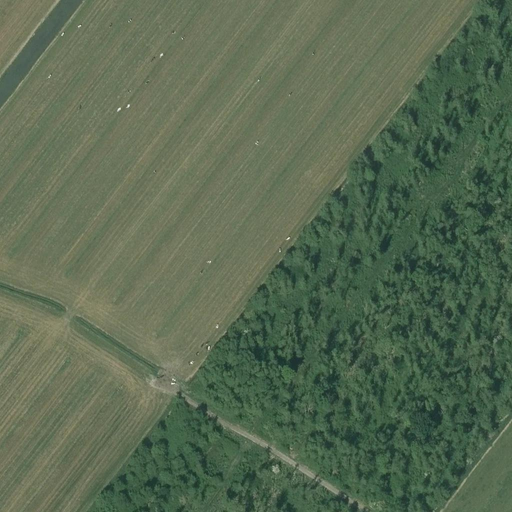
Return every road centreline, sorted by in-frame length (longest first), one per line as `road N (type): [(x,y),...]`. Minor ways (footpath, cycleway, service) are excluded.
road 1 (track): [(33,306),(366,511)]
road 2 (track): [(315,478),(355,403),(410,344),(491,230)]
road 3 (track): [(410,511),(440,483),(456,450),(485,433),(505,390)]
road 4 (track): [(212,416),(185,432),(124,511)]
